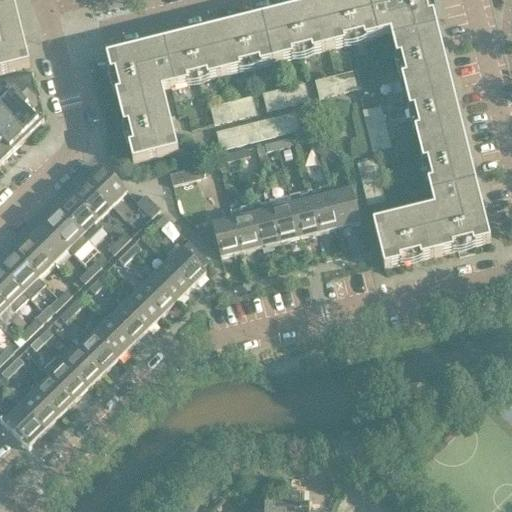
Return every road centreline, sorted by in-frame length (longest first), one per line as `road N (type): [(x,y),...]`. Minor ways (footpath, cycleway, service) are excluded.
road 1 (residential): [(21,509),(184,346),(511,272)]
road 2 (residential): [(382,511),(347,476),(229,474),(189,511)]
road 3 (residential): [(0,224),(66,161),(79,134),(55,45)]
road 4 (residential): [(235,0),(55,45)]
road 5 (residential): [(511,159),(471,0)]
